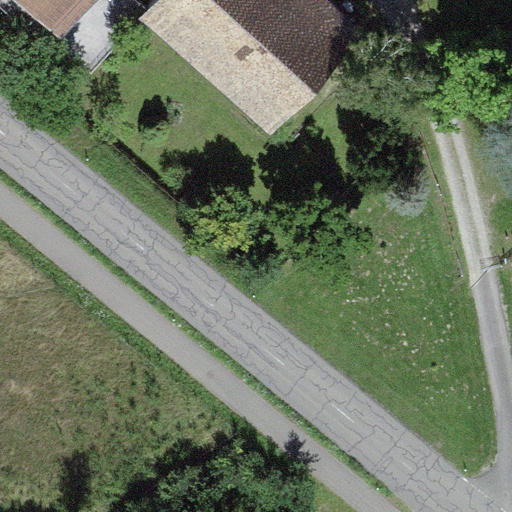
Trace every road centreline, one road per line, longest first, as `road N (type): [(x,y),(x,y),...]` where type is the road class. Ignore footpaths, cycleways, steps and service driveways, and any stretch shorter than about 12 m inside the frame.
road 1 (tertiary): [(0,131),(467,511)]
road 2 (track): [(511,417),(500,344),(406,0)]
